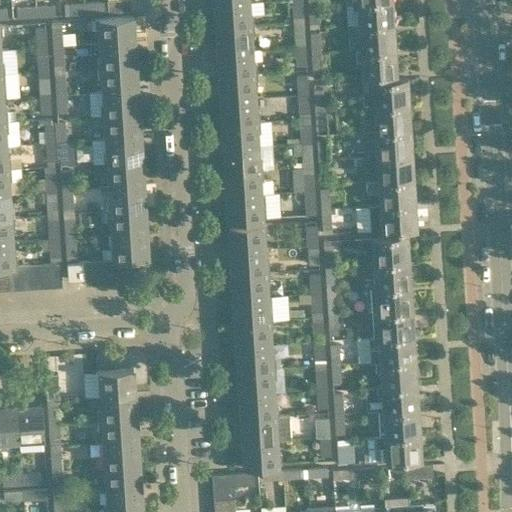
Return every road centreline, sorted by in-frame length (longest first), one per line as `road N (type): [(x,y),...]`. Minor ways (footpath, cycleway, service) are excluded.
road 1 (secondary): [(511,424),(486,0)]
road 2 (residential): [(168,323),(193,282),(177,0)]
road 3 (residential): [(182,511),(168,323)]
road 4 (residential): [(0,336),(168,323)]
